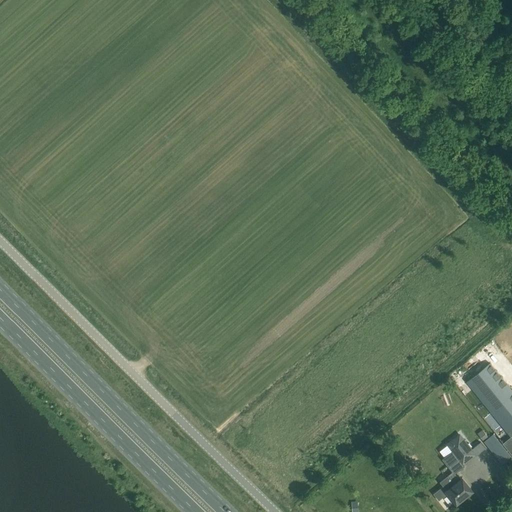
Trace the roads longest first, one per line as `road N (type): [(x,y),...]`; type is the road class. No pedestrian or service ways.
road 1 (unclassified): [(273,511),(0,241)]
road 2 (trunk): [(224,511),(0,288)]
road 3 (trunk): [(0,320),(192,511)]
